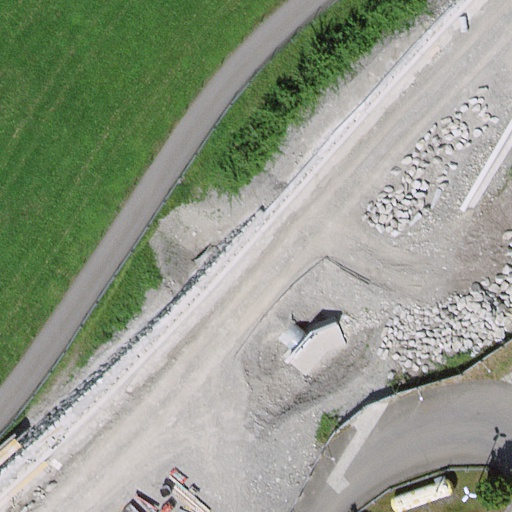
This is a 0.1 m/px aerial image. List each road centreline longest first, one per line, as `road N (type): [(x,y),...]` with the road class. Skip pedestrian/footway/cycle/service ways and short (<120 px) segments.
road 1 (primary): [(86,511),(200,396),(356,206),(511,35)]
road 2 (residential): [(310,0),(220,91),(0,409)]
